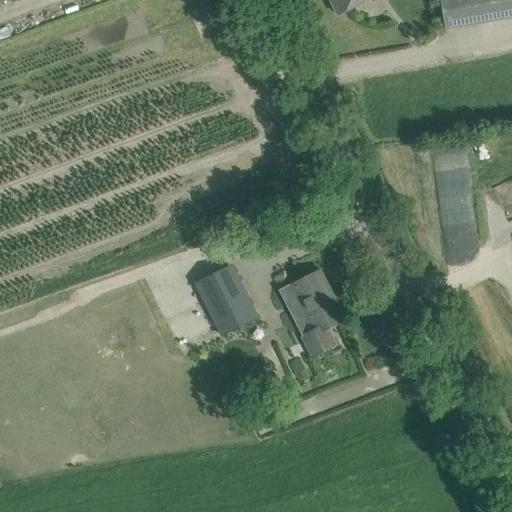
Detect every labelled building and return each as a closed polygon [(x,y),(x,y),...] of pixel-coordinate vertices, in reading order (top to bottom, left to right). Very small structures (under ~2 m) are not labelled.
[(330,0),(338,15),(367,0),(330,0)] [(440,0),(446,30),(463,27),(458,0),(440,0)] [(435,158),(435,174),(461,173),(461,157),(435,158)] [(291,285),(301,305),(313,329),(302,335),(312,356),(336,345),(327,329),(345,320),(320,271),(291,285)] [(238,278),(202,296),(222,336),(258,318),(238,278)]
